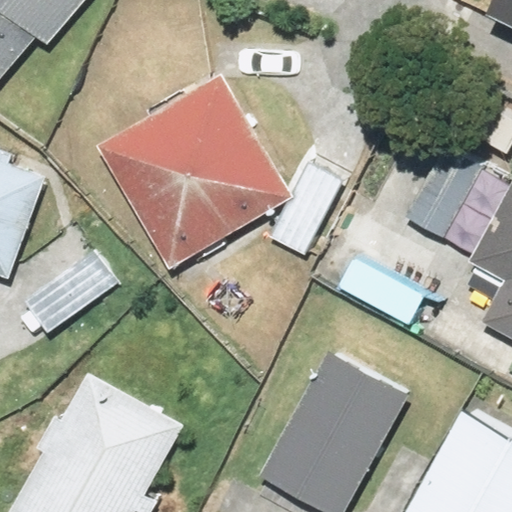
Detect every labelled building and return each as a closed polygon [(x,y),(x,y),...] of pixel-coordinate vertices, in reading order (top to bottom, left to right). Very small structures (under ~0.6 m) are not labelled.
[(99,0),(0,0),(0,96),(53,34),(63,43),(99,0)] [(511,0),(489,0),(484,13),(511,26),(511,0)] [(237,70),(114,139),(185,265),(308,196),(237,70)] [(0,267),(22,276),(59,170),(29,159),(31,151),(0,140),(0,267)] [(511,267),(511,292),(498,318),(511,325),(511,206),(486,253),(511,267)] [(111,249),(32,299),(54,332),(133,282),(111,249)] [(345,511),(360,511),(423,392),(341,349),(275,475),(345,511)] [(160,492),(197,422),(95,369),(20,511),(148,511),(152,507),(160,511),(167,511),(174,499),(160,492)] [(511,511),(511,427),(477,410),(424,511),(511,511)]
